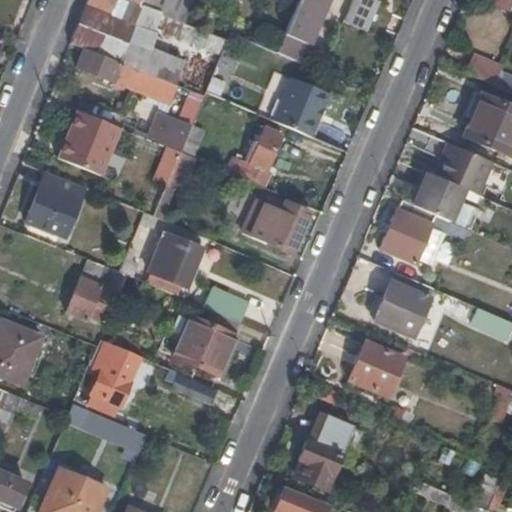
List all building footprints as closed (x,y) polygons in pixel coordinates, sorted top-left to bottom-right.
[(85,0),(83,7),(108,17),(115,0),(85,0)] [(139,0),(137,6),(183,25),(193,0),(139,0)] [(298,0),(276,52),(304,64),(309,53),(287,44),(290,37),(299,41),(316,0),(298,0)] [(351,0),(343,21),(342,22),(366,32),(378,3),(371,0),(351,0)] [(168,106),(176,86),(160,80),(132,69),(120,64),(83,48),(75,68),(110,82),(109,86),(124,91),(125,88),(168,106)] [(500,72),(502,68),(474,56),(466,75),(494,87),(500,72)] [(511,77),(500,72),(494,87),(511,94),(511,77)] [(272,121),(310,137),(317,122),(314,121),(320,107),(323,108),(330,93),(290,76),(272,121)] [(458,115),(469,89),(451,81),(440,108),(458,115)] [(511,148),(511,107),(481,95),(463,137),(509,157),(511,148)] [(314,121),(317,122),(323,108),(320,107),(314,121)] [(117,128),(75,110),(55,157),(97,175),(117,128)] [(190,128),(191,127),(162,115),(151,141),(179,153),(180,151),(190,128)] [(200,133),(190,128),(180,151),(190,155),(200,133)] [(228,172),(260,187),(266,173),(269,174),(271,169),(267,167),(281,136),(263,128),(256,143),(252,142),(243,162),(234,158),(228,172)] [(160,156),(128,142),(114,176),(147,189),(160,156)] [(475,197),(490,163),(449,146),(434,179),(469,194),(475,197)] [(179,153),(169,177),(182,182),(193,159),(179,153)] [(46,174),(81,188),(88,173),(50,158),(44,173),(46,174)] [(30,224),(25,235),(54,247),(59,236),(62,237),(81,188),(46,174),(25,222),(30,224)] [(412,207),(455,225),(469,194),(434,179),(426,175),(412,207)] [(251,238),(290,255),(308,214),(268,197),(264,206),(255,202),(244,230),(252,233),(251,238)] [(138,211),(143,213),(152,217),(156,207),(142,201),(138,211)] [(412,207),(401,203),(397,212),(431,226),(430,228),(442,234),(463,242),(468,230),(455,225),(412,207)] [(431,226),(397,212),(396,211),(379,249),(415,265),(416,262),(430,228),(431,226)] [(151,230),(156,218),(152,217),(143,213),(138,224),(151,230)] [(427,267),(442,234),(430,228),(416,262),(427,267)] [(149,273),(144,284),(174,297),(178,285),(183,287),(198,250),(196,249),(198,243),(169,230),(166,236),(164,236),(149,273)] [(117,273),(127,277),(131,278),(136,267),(129,263),(134,253),(127,250),(117,273)] [(124,279),(114,274),(109,287),(119,291),(124,279)] [(393,274),(373,324),(411,340),(432,290),(393,274)] [(99,288),(78,280),(64,314),(85,322),(86,320),(101,325),(108,309),(105,307),(106,303),(95,298),(99,288)] [(238,324),(239,325),(247,305),(215,292),(208,311),(210,312),(238,324)] [(511,323),(475,308),(467,326),(507,343),(511,330),(511,323)] [(216,376),(238,324),(210,312),(204,326),(185,318),(169,357),(216,376)] [(43,337),(0,319),(0,375),(24,385),(43,337)] [(97,347),(89,364),(101,369),(90,395),(98,399),(93,408),(112,416),(116,407),(119,408),(140,360),(99,343),(97,347)] [(402,360),(363,344),(348,383),(387,398),(402,360)] [(218,392),(190,380),(184,393),(191,396),(191,397),(212,406),(218,392)] [(0,431),(5,434),(20,399),(0,390),(0,431)] [(511,416),(511,404),(499,399),(489,422),(500,426),(506,414),(511,416)] [(68,411),(63,430),(136,449),(141,430),(68,411)] [(313,438),(340,450),(349,429),(322,417),(313,438)] [(337,456),(340,450),(313,438),(310,444),(305,442),(297,460),(303,463),(296,480),(324,492),(339,456),(337,456)] [(504,465),(490,498),(484,511),(486,511),(489,511),(510,468),(504,465)] [(40,511),(97,511),(106,491),(57,471),(40,511)] [(12,511),(24,484),(0,474),(0,509),(7,511),(12,511)] [(307,497),(285,487),(283,491),(283,492),(273,511),(322,511),(324,509),(305,501),(307,497)] [(480,494),(475,507),(476,508),(484,511),(490,498),(480,494)]
